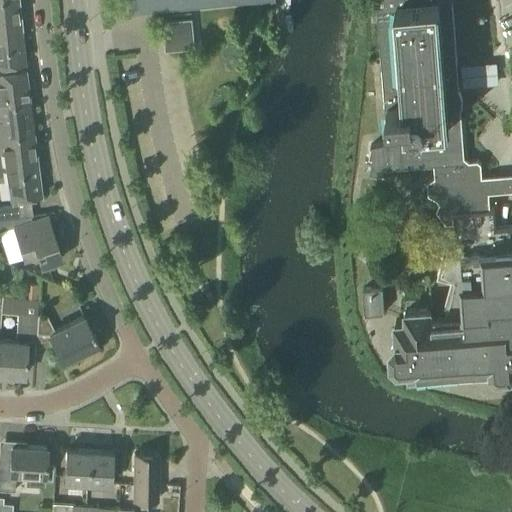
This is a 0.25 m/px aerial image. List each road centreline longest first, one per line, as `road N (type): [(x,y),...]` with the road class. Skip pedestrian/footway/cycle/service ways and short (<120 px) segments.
road 1 (secondary): [(303,511),(205,402),(130,274),(85,112),(73,0)]
road 2 (residential): [(44,0),(70,204),(139,360)]
road 3 (residential): [(139,360),(199,443),(193,511)]
road 4 (residential): [(0,409),(66,403),(139,360)]
